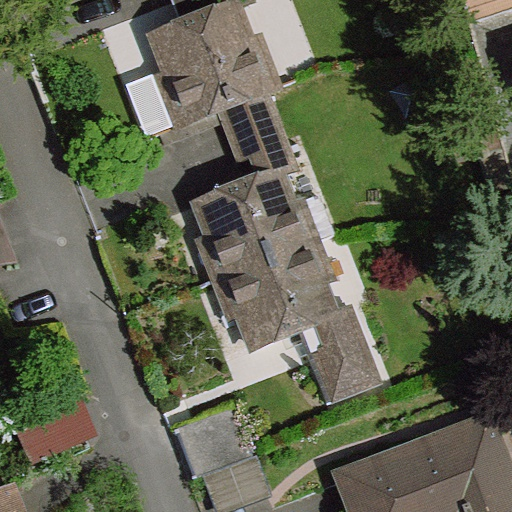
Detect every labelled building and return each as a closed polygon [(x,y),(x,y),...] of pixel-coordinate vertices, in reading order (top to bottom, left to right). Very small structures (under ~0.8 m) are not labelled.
[(467,0),(470,8),(492,0),(467,0)] [(313,345),(338,409),(389,389),(243,13),(146,51),(183,146),(228,129),(252,192),(199,213),(258,366),(313,345)] [(0,199),(0,254),(17,250),(1,199),(0,199)] [(511,511),(511,440),(503,418),(341,481),(352,511),(511,511)] [(29,511),(22,491),(0,498),(0,511),(29,511)]
